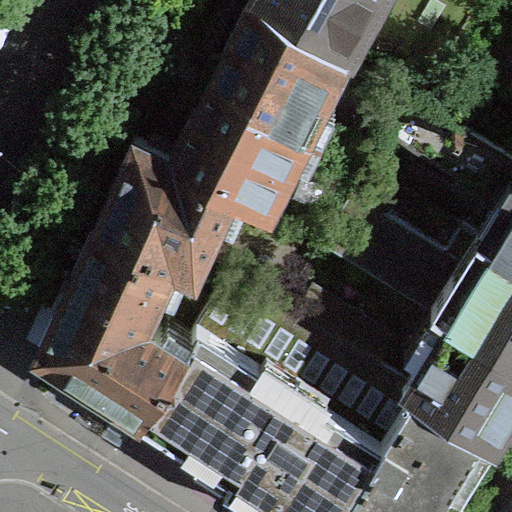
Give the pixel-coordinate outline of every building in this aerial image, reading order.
[(339,46),(264,0),(246,0),(218,52),(208,71),(308,123),(346,50),(339,46)] [(264,0),(339,46),(356,14),(370,21),(381,0),(264,0)] [(269,201),(308,123),(208,71),(175,142),(170,153),(233,184),(269,201)] [(391,125),(436,153),(485,183),(497,163),(504,150),(505,148),(412,91),(391,125)] [(170,153),(134,135),(101,206),(95,219),(173,255),(196,265),(233,184),(170,153)] [(511,172),(510,171),(498,190),(511,199),(511,203),(491,237),(511,250),(511,172)] [(511,250),(491,237),(462,219),(446,244),(353,187),(322,236),(446,311),(511,350),(511,250)] [(103,391),(105,388),(141,411),(193,329),(168,312),(160,324),(146,315),(173,255),(95,219),(70,273),(68,272),(55,301),(57,302),(40,343),(41,347),(54,356),(69,365),(78,371),(76,373),(103,391)] [(292,511),(294,511),(295,511),(336,511),(414,386),(405,377),(231,270),(225,279),(193,329),(141,411),(229,470),(223,479),(258,502),(273,511),(292,511)] [(405,377),(414,386),(493,435),(509,409),(511,404),(511,350),(446,311),(405,377)] [(463,511),(466,508),(453,500),(493,435),(414,386),(336,511),(463,511)]
